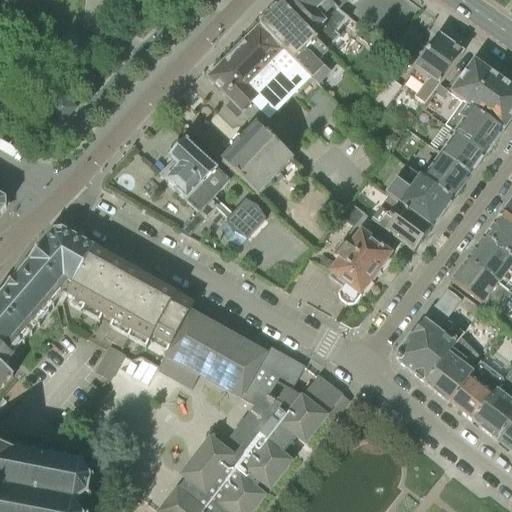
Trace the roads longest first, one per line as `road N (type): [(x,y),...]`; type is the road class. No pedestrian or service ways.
road 1 (residential): [(56,193),(350,368)]
road 2 (residential): [(242,0),(56,193)]
road 3 (residential): [(350,368),(511,156)]
road 4 (residential): [(511,490),(350,368)]
